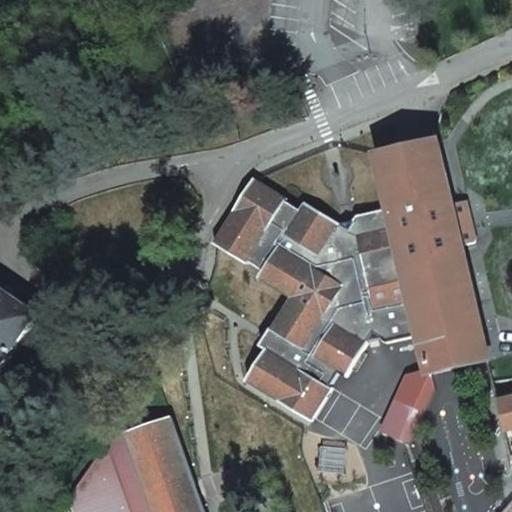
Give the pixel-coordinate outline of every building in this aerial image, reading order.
[(338,371),(346,375),(361,350),(366,342),(381,338),(385,342),(420,334),(429,369),(430,374),(431,373),(490,360),(462,245),(452,204),(436,140),(382,153),(377,154),(389,208),(356,215),(354,219),(338,223),(305,203),(300,209),(286,201),(287,199),(254,180),(215,242),(247,262),(248,261),(263,270),(258,278),(292,298),(271,332),(279,336),(270,351),(268,350),(247,382),(312,421),(332,388),(329,386),(338,371)] [(476,241),(466,201),(452,204),(462,245),(476,241)] [(0,371),(39,314),(0,287),(0,371)] [(270,351),(279,336),(271,332),(262,347),(268,350),(270,351)] [(410,444),(435,389),(431,373),(430,374),(429,369),(405,375),(380,430),(410,444)] [(511,398),(498,402),(505,431),(511,428),(511,398)] [(204,511),(171,418),(111,439),(104,450),(126,511),(204,511)] [(76,511),(126,511),(104,450),(72,498),(76,511)]
